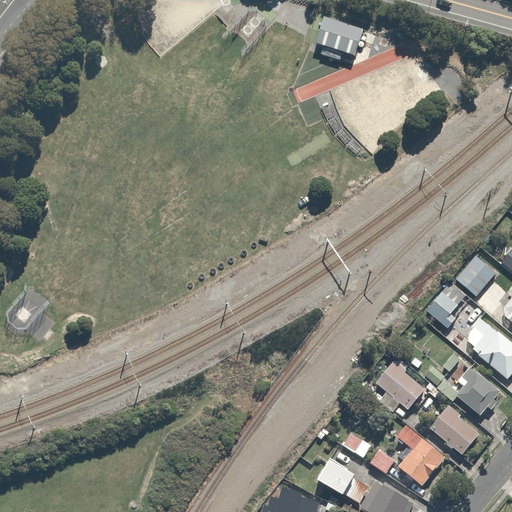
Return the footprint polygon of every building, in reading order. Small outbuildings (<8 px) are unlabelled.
[(511,244),(498,261),(511,271),(511,244)] [(495,270),(471,252),(452,278),(476,296),(495,270)] [(463,295),(444,280),(422,307),(445,327),(455,316),(449,311),(463,295)] [(511,374),(511,343),(478,316),(476,314),(459,335),(470,344),(468,346),(509,379),(511,374)] [(461,359),(451,350),(439,365),(449,373),(461,359)] [(432,402),(424,395),(420,391),(423,388),(391,359),(372,380),(383,390),(376,398),(392,412),(400,403),(405,408),(411,402),(415,405),(423,412),(432,402)] [(449,402),(456,394),(477,413),(484,405),(489,409),(495,402),(491,398),(498,391),(468,364),(454,379),(461,385),(457,390),(429,365),(422,373),(435,384),(433,387),(439,393),(449,402)] [(442,402),(424,423),(462,455),(480,433),(442,402)] [(444,455),(402,421),(392,434),(408,448),(396,463),(421,483),(444,455)] [(370,444),(346,429),(337,443),(361,458),(370,444)] [(385,473),(398,452),(389,447),(385,454),(374,447),(366,462),(385,473)] [(373,477),(368,486),(350,476),(352,471),(323,455),(311,476),(357,502),(355,504),(369,511),(404,511),(412,499),(373,477)] [(327,511),(331,506),(304,491),(297,504),(311,511),(327,511)]
